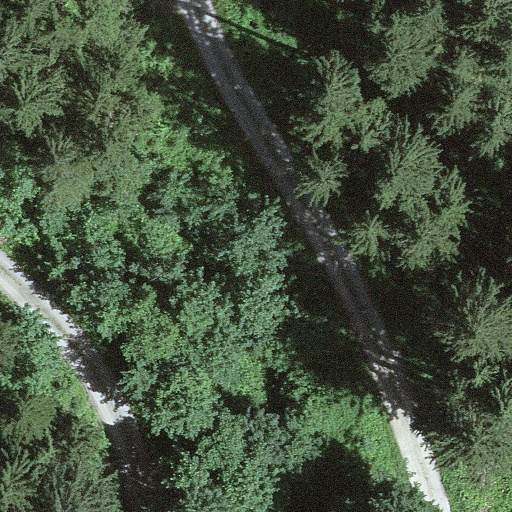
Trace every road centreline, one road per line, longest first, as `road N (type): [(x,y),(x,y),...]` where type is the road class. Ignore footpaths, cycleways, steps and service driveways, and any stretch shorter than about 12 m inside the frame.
road 1 (track): [(438,511),(367,313),(195,0)]
road 2 (track): [(0,257),(62,319),(114,395),(154,511)]
